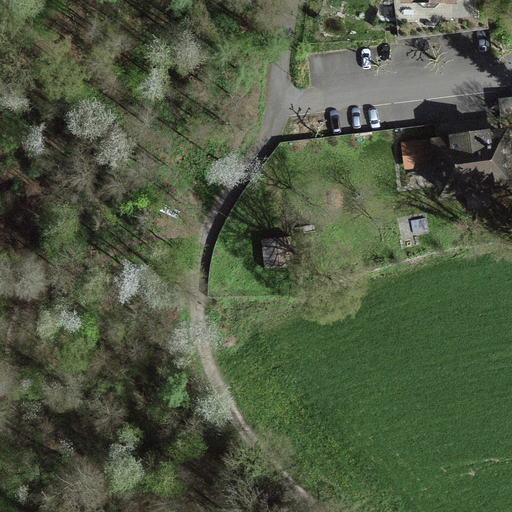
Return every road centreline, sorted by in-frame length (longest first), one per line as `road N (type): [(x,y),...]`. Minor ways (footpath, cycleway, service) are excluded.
road 1 (track): [(274,105),(208,233),(192,311),(207,368),(238,428),(318,511)]
road 2 (residential): [(511,83),(274,105)]
